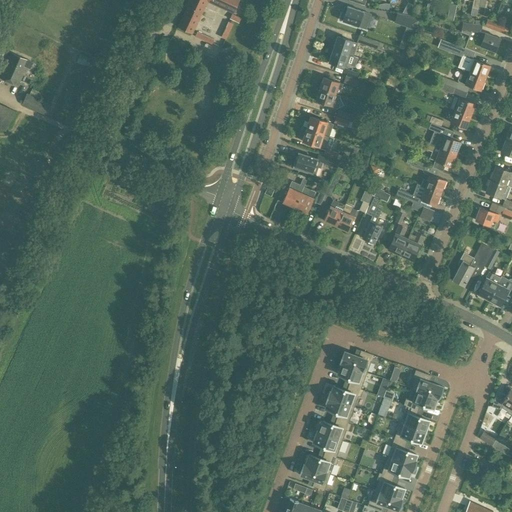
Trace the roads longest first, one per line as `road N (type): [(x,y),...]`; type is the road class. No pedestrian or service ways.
road 1 (residential): [(461,377),(333,332),(268,511)]
road 2 (secondary): [(164,511),(185,325),(225,202)]
road 3 (unclassified): [(162,0),(107,135),(110,146),(225,202)]
road 4 (residential): [(421,296),(511,60)]
road 5 (residential): [(421,296),(225,202)]
road 6 (secondary): [(225,202),(292,0)]
road 7 (residential): [(259,177),(319,0)]
road 8 (residential): [(461,377),(412,511)]
road 9 (residential): [(473,381),(483,390),(440,511)]
